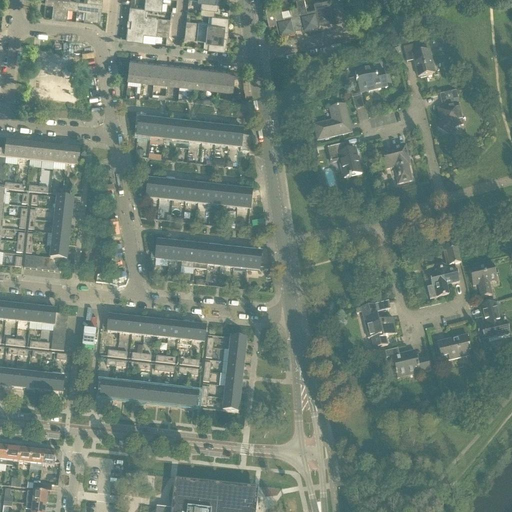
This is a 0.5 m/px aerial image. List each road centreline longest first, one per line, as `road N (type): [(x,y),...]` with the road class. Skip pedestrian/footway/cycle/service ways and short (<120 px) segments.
road 1 (tertiary): [(302,451),(77,432)]
road 2 (tertiary): [(283,240),(253,53)]
road 3 (residential): [(138,300),(112,135)]
road 4 (residential): [(292,315),(138,300)]
road 5 (residential): [(460,309),(420,319),(401,309),(381,225)]
road 6 (residential): [(138,300),(0,284)]
road 7 (residential): [(440,198),(418,124),(371,129)]
road 8 (residential): [(253,53),(337,32),(340,0)]
